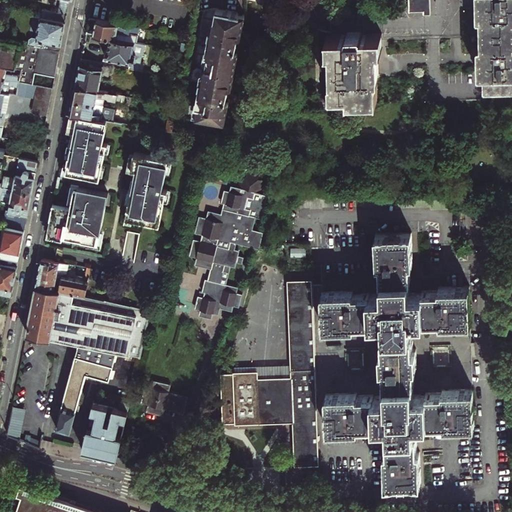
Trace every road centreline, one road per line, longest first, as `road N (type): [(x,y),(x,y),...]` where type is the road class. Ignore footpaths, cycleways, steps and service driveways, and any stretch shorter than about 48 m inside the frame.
road 1 (residential): [(0,419),(82,0)]
road 2 (tertiary): [(232,511),(0,446)]
